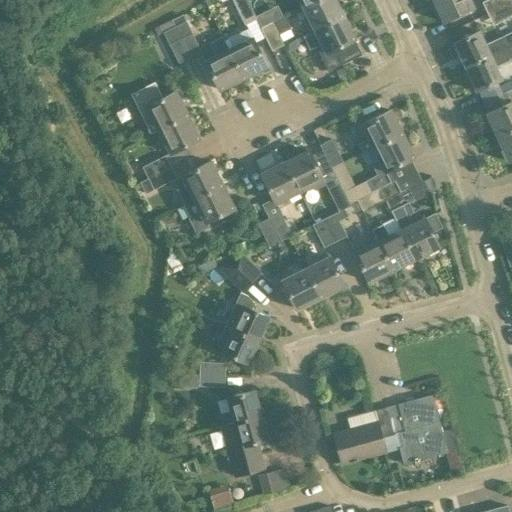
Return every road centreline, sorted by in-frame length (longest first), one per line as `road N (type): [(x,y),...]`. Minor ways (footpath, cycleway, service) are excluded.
road 1 (residential): [(511,472),(380,504),(355,502),(321,466),(299,371),(312,350),(492,303)]
road 2 (residential): [(470,205),(446,129),(412,62)]
road 3 (residential): [(280,121),(412,62)]
